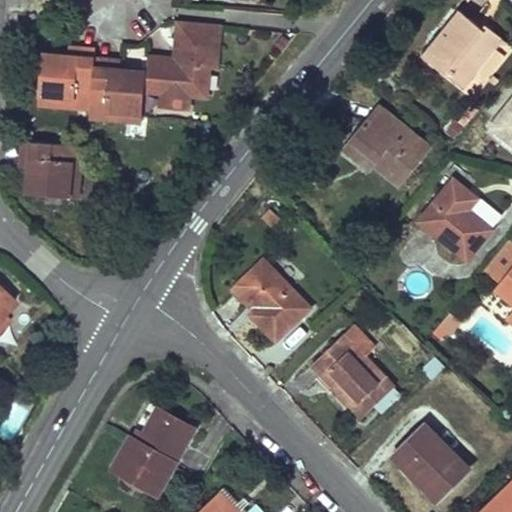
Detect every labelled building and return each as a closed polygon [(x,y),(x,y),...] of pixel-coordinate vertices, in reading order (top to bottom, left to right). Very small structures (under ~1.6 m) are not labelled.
[(459,9),(423,54),(464,88),(503,39),(486,25),(483,29),(459,9)] [(217,69),(221,25),(177,21),(174,57),(173,67),(164,66),(165,56),(147,55),(146,70),(144,91),(162,93),(189,95),(207,97),(209,68),(217,69)] [(68,55),(95,57),(95,48),(69,46),(68,55)] [(95,57),(68,55),(42,52),(38,96),(56,97),(55,106),(74,108),(75,93),(91,94),(94,66),(95,57)] [(164,66),(173,67),(174,57),(165,56),(164,66)] [(94,66),(120,68),(121,59),(95,57),(94,66)] [(144,91),(146,70),(120,68),(94,66),(91,94),(91,103),(107,105),(105,120),(124,121),(125,112),(142,114),(144,91)] [(91,103),(91,94),(75,93),(74,108),(90,109),(91,103)] [(189,95),(162,93),(160,107),(188,110),(189,95)] [(55,106),(56,97),(38,96),(38,104),(55,106)] [(511,98),(490,126),(511,144),(511,98)] [(105,120),(107,105),(91,103),(90,109),(89,118),(105,120)] [(379,105),(352,139),(377,159),(373,164),(399,184),(430,146),(379,105)] [(142,114),(125,112),(124,121),(141,123),(142,114)] [(26,167),(28,140),(20,139),(17,166),(26,167)] [(67,144),(30,140),(25,193),(69,197),(70,179),(79,180),(81,161),(66,160),(67,144)] [(66,160),(81,161),(82,145),(67,144),(66,160)] [(476,182),(453,164),(446,172),(454,179),(468,191),(476,182)] [(78,198),(79,180),(70,179),(69,197),(78,198)] [(467,258),(492,229),(468,209),(461,204),(471,192),(468,191),(454,179),(420,220),(467,258)] [(471,192),(461,204),(468,209),(477,198),(471,192)] [(292,227),(269,207),(262,215),(285,235),(292,227)] [(264,258),(229,292),(276,340),(311,307),(264,258)] [(511,267),(496,287),(511,300),(511,312),(508,317),(511,320),(511,267)] [(14,301),(0,287),(0,315),(2,314),(14,301)] [(0,328),(9,320),(2,314),(0,315),(0,328)] [(353,324),(343,334),(364,355),(374,345),(353,324)] [(343,334),(312,363),(363,416),(376,404),(391,389),(394,387),(364,355),(343,334)] [(436,357),(423,370),(432,379),(446,367),(436,357)] [(396,394),(391,389),(376,404),(381,409),(396,394)] [(14,405),(1,432),(13,437),(26,411),(14,405)] [(158,408),(144,433),(140,440),(132,435),(113,469),(157,494),(194,428),(158,408)] [(468,468),(425,424),(394,455),(416,478),(421,473),(442,495),(468,468)] [(136,428),(132,435),(140,440),(144,433),(136,428)] [(442,495),(421,473),(416,478),(412,482),(433,503),(442,495)] [(511,511),(511,482),(480,511),(511,511)] [(224,486),(218,492),(237,511),(264,511),(256,503),(248,510),(244,506),(248,502),(244,497),(239,501),(224,486)] [(237,511),(218,492),(197,511),(237,511)]
